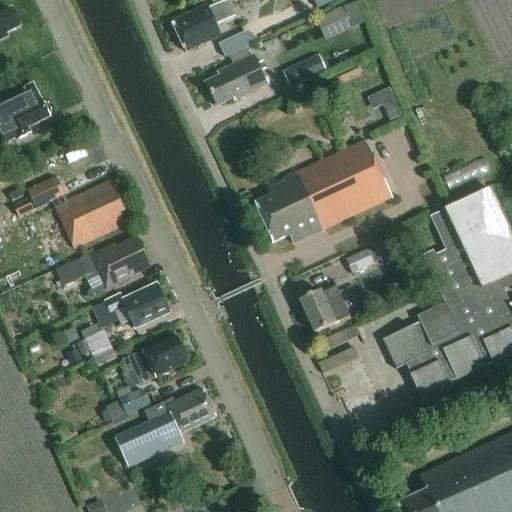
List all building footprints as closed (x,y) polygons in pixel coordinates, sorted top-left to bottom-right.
[(0,0),(0,20),(10,16),(1,0),(0,0)] [(313,0),(318,9),(338,0),(313,0)] [(186,53),(219,37),(214,25),(234,17),(228,2),(207,10),(206,8),(172,24),(186,53)] [(353,30),(342,7),(315,20),(325,42),(353,30)] [(218,42),(224,56),(253,42),(246,28),(218,42)] [(272,41),(263,45),(266,52),(275,48),(272,41)] [(229,56),(234,66),(250,58),(245,48),(229,56)] [(219,78),(205,85),(216,108),(234,99),(235,101),(268,86),(261,72),(266,70),(263,63),(258,65),(254,56),(217,74),(219,78)] [(328,73),(320,56),(283,72),(291,90),(328,73)] [(33,87),(0,103),(0,147),(15,141),(16,142),(31,135),(29,129),(50,119),(51,112),(48,105),(42,102),(41,103),(33,87)] [(395,101),(383,106),(390,122),(402,116),(395,101)] [(392,200),(364,140),(267,190),(270,197),(254,205),(272,245),(290,236),(294,245),(392,200)] [(56,179),(27,191),(34,209),(63,197),(56,179)] [(55,208),(74,249),(125,226),(119,214),(125,212),(111,182),(55,208)] [(27,195),(23,188),(10,196),(13,202),(27,195)] [(511,305),(511,306),(499,282),(511,276),(511,238),(489,190),(429,219),(445,252),(435,257),(433,253),(422,257),(446,307),(419,320),(418,318),(417,318),(420,325),(382,342),(383,343),(384,343),(397,370),(396,371),(414,363),(419,373),(410,377),(424,408),(425,407),(425,406),(452,393),(453,394),(454,394),(449,384),(456,381),(457,382),(458,382),(457,381),(484,368),(485,369),(486,369),(485,367),(492,364),(497,373),(498,373),(497,372),(511,364),(511,305)] [(34,212),(29,200),(13,207),(18,219),(34,212)] [(132,280),(131,277),(149,269),(136,239),(114,249),(113,247),(90,257),(90,256),(78,261),(61,268),(49,273),(41,276),(48,291),(56,288),(68,281),(68,282),(85,274),(96,269),(107,292),(132,280)] [(377,249),(369,253),(374,265),(382,261),(377,249)] [(374,265),(369,253),(368,251),(345,260),(352,276),(375,266),(374,265)] [(157,286),(122,302),(120,295),(106,301),(111,315),(116,312),(122,326),(131,322),(135,331),(170,315),(157,286)] [(323,294),(321,292),(299,302),(314,335),(336,324),(350,318),(336,288),(323,294)] [(345,338),(357,334),(354,326),(326,336),(332,353),(348,348),(345,338)] [(103,332),(86,340),(78,344),(83,356),(91,353),(95,360),(113,351),(103,332)] [(140,386),(155,379),(188,363),(175,338),(143,354),(142,352),(122,361),(125,366),(130,365),(137,379),(140,386)] [(37,342),(28,346),(32,355),(41,351),(37,342)] [(355,343),(321,362),(326,373),(361,354),(355,343)] [(77,350),(67,355),(71,366),(82,361),(77,350)] [(117,359),(113,351),(95,360),(98,367),(117,359)] [(183,443),(180,436),(216,418),(203,391),(166,408),(169,414),(115,439),(129,469),(183,443)] [(127,417),(151,407),(144,391),(120,401),(127,417)] [(125,415),(119,403),(106,409),(107,412),(112,421),(112,422),(125,415)] [(511,511),(511,433),(420,477),(427,491),(396,506),(398,511),(511,511)] [(89,511),(107,511),(103,501),(87,507),(89,511)]
